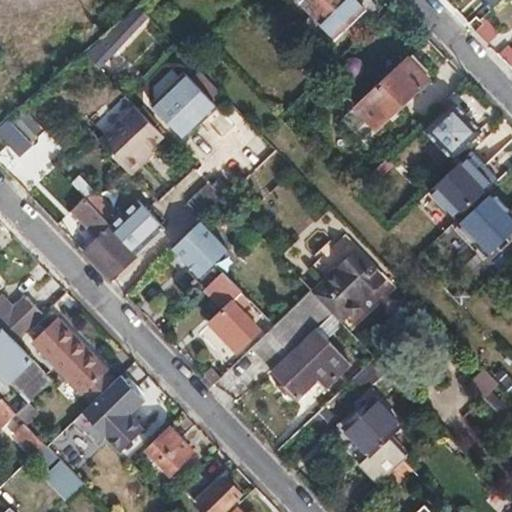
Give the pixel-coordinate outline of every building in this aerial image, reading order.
[(352,0),(303,0),(301,3),(335,38),(363,11),(352,0)] [(482,0),(492,9),(501,0),(482,0)] [(140,7),(84,55),(94,65),(148,15),(140,7)] [(486,22),(484,24),(476,31),(488,43),(498,34),(486,22)] [(511,49),(502,58),(511,68),(511,49)] [(408,59),(356,108),(376,129),(428,80),(408,59)] [(429,95),(441,106),(457,91),(446,80),(429,95)] [(193,83),(162,114),(191,145),(222,114),(193,83)] [(454,103),(425,130),(453,158),(481,132),(454,103)] [(107,136),(100,142),(133,176),(145,164),(140,161),(152,150),(165,138),(137,108),(107,136)] [(19,111),(10,119),(21,132),(30,123),(19,111)] [(10,119),(0,127),(0,130),(19,151),(30,142),(21,132),(10,119)] [(0,151),(9,143),(0,134),(0,151)] [(140,161),(145,164),(156,154),(152,150),(140,161)] [(467,155),(431,190),(457,218),(494,183),(467,155)] [(188,204),(188,205),(203,220),(224,200),(209,184),(188,204)] [(95,192),(85,200),(86,202),(105,221),(115,212),(95,192)] [(511,214),(492,193),(455,229),(483,259),(511,233),(511,214)] [(90,247),(85,252),(112,280),(137,255),(111,227),(105,221),(86,202),(64,221),(90,247)] [(138,202),(111,227),(137,255),(164,229),(138,202)] [(200,223),(173,249),(189,265),(186,269),(204,288),(222,272),(213,263),(219,258),(226,251),(200,223)] [(313,292),(334,314),(340,321),(381,280),(353,252),(313,292)] [(204,288),(202,290),(222,309),(207,323),(235,352),(259,329),(240,310),(250,300),(222,272),(204,288)] [(275,326),(250,349),(273,372),(305,342),(334,314),(313,292),(312,291),(275,326)] [(0,296),(0,325),(2,327),(14,340),(42,313),(26,296),(14,308),(2,295),(0,296)] [(85,392),(93,402),(114,382),(105,373),(107,371),(57,317),(31,340),(84,394),(85,392)] [(2,327),(0,328),(0,374),(29,403),(53,380),(14,340),(2,327)] [(305,342),(273,372),(298,399),(317,380),(325,388),(337,376),(305,342)] [(389,371),(377,359),(353,381),(365,394),(389,371)] [(498,384),(484,369),(462,391),(477,406),(498,384)] [(93,402),(84,411),(107,436),(122,451),(144,429),(129,414),(144,400),(121,375),(114,382),(93,402)] [(2,399),(0,400),(0,429),(16,414),(2,399)] [(358,465),(378,486),(404,461),(408,457),(389,437),(398,427),(373,401),(344,427),(370,454),(358,465)] [(3,445),(24,466),(47,446),(25,424),(3,445)] [(168,426),(145,449),(170,474),(193,452),(168,426)] [(46,476),(66,500),(86,483),(65,459),(46,476)] [(197,471),(181,487),(192,497),(208,481),(197,471)] [(214,482),(195,500),(206,511),(222,511),(241,493),(225,478),(218,485),(214,482)]
